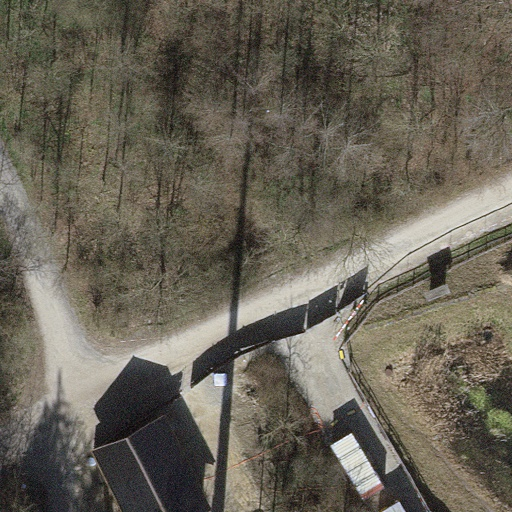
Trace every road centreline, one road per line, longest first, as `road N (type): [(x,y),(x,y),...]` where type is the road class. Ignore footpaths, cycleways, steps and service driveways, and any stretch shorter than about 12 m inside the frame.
road 1 (motorway): [(493,511),(233,0)]
road 2 (motorway): [(64,0),(305,511)]
road 3 (track): [(72,414),(511,194)]
road 4 (track): [(72,414),(70,376),(0,172)]
road 5 (track): [(287,303),(395,511)]
road 6 (track): [(174,359),(245,503)]
